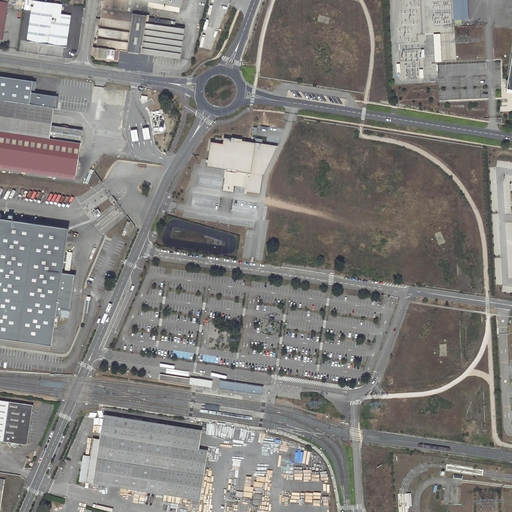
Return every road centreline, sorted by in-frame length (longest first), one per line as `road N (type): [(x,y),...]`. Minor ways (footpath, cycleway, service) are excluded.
road 1 (unclassified): [(407,290),(137,248)]
road 2 (unclassified): [(242,95),(511,137)]
road 3 (residential): [(92,351),(360,392)]
road 4 (unclassified): [(210,111),(171,169),(137,248)]
